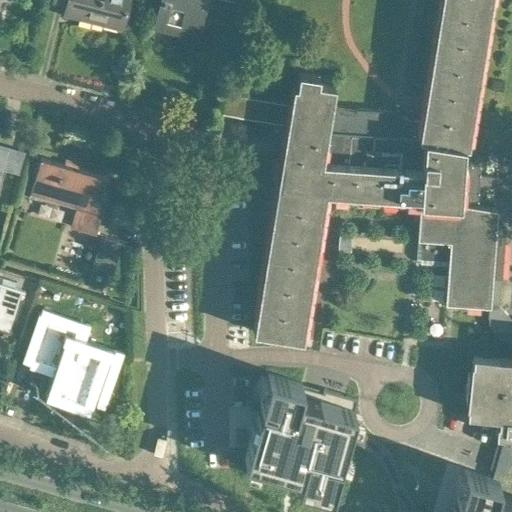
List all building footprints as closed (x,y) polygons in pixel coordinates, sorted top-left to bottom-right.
[(54,0),(54,1),(67,4),(64,14),(66,14),(67,11),(103,20),(102,24),(121,28),(128,0),(54,0)] [(161,0),(155,26),(156,27),(156,25),(179,30),(176,44),(194,48),(205,8),(201,7),(202,0),(161,0)] [(494,240),(496,209),(495,209),(459,203),(460,196),(477,197),(478,185),(497,186),(498,175),(479,174),(480,162),(462,160),(464,145),(467,145),(489,0),(441,0),(421,120),(402,118),(403,109),(355,107),(355,109),(331,106),(335,84),(317,81),(318,74),(298,71),(296,84),(293,84),(290,102),(244,95),(241,95),(238,115),(287,123),(286,128),(281,157),(252,331),(267,333),(265,342),(279,344),(281,335),(302,338),(326,192),(419,199),(418,222),(416,239),(417,239),(416,258),(420,263),(447,265),(444,303),(489,306),(499,307),(500,303),(501,290),(490,289),(491,276),(502,277),(505,241),(494,240)] [(0,180),(9,148),(0,145),(0,180)] [(40,157),(29,195),(46,200),(46,199),(75,207),(71,226),(96,233),(107,196),(101,194),(106,176),(78,168),(78,170),(72,169),(72,166),(40,157)] [(109,267),(95,263),(88,286),(102,290),(109,267)] [(0,316),(12,321),(23,290),(0,281),(0,316)] [(466,413),(468,414),(498,417),(497,422),(496,422),(496,423),(495,433),(511,433),(511,318),(500,303),(499,307),(489,306),(489,313),(489,317),(490,324),(492,329),(494,333),(499,337),(503,340),(508,341),(511,341),(511,351),(511,358),(472,354),(466,413)] [(100,397),(113,358),(40,333),(32,357),(64,368),(57,389),(84,398),(86,393),(100,397)] [(357,398),(323,388),(322,392),(301,386),(302,382),(268,373),(244,458),(299,473),(296,484),(330,493),(346,437),(349,427),(357,398)] [(349,427),(346,437),(353,440),(360,444),(366,448),(372,452),(378,458),(382,464),(386,471),(389,478),(391,485),(394,492),(397,500),(402,508),(404,511),(511,511),(511,433),(495,433),(495,434),(504,435),(492,477),(464,469),(451,511),(418,511),(415,509),(411,502),(407,495),(404,489),(402,481),(400,474),(396,466),(391,458),(386,451),(380,444),(373,439),(365,434),(357,430),(349,427)]
